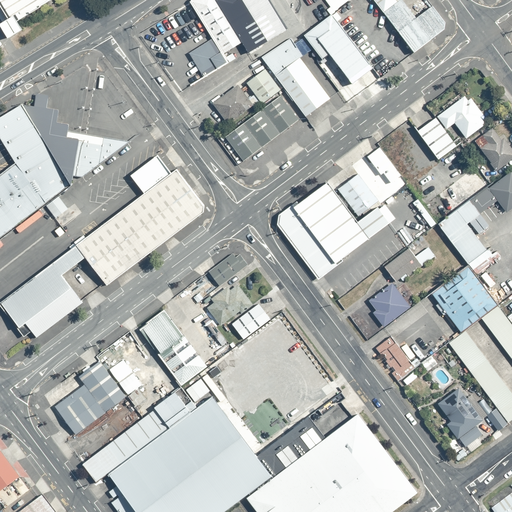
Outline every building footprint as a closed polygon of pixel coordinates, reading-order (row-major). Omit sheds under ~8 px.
[(0,0),(0,21),(2,24),(41,0),(0,0)] [(211,0),(182,0),(214,50),(235,37),(211,0)] [(279,26),(262,0),(211,0),(235,37),(243,49),(279,26)] [(349,0),(348,0),(325,0),(334,12),(349,0)] [(367,0),(374,8),(385,0),(367,0)] [(407,13),(397,0),(385,0),(374,8),(404,50),(440,24),(423,1),(407,13)] [(365,66),(323,10),(296,30),(315,55),(321,50),(344,81),(365,66)] [(217,59),(202,35),(180,49),(195,72),(217,59)] [(326,100),(279,36),(254,54),(301,118),(326,100)] [(274,87),(258,65),(239,79),(255,100),(274,87)] [(246,101),(230,79),(202,99),(218,121),(246,101)] [(21,97),(12,103),(64,179),(66,181),(75,175),(76,168),(85,170),(138,131),(68,121),(69,115),(54,113),(56,101),(44,100),(46,92),(33,90),(32,99),(21,97)] [(275,90),(217,132),(242,167),(300,124),(275,90)] [(456,91),(428,112),(437,125),(447,118),(458,133),(477,118),(456,91)] [(0,146),(8,160),(38,200),(64,179),(12,103),(0,109),(0,146)] [(447,143),(425,114),(407,127),(429,156),(447,143)] [(492,137),(483,126),(466,139),(486,165),(508,148),(497,133),(492,137)] [(392,171),(370,142),(359,150),(381,180),(392,171)] [(8,160),(0,165),(0,166),(29,206),(38,200),(8,160)] [(444,208),(461,196),(484,178),(471,161),(431,191),(444,208)] [(0,166),(0,193),(17,215),(29,206),(0,166)] [(511,174),(510,176),(502,166),(479,184),(497,208),(511,197),(511,174)] [(199,210),(168,168),(69,240),(100,282),(199,210)] [(371,196),(350,169),(329,185),(350,213),(371,196)] [(322,181),(289,206),(330,260),(385,219),(372,202),(350,219),(322,181)] [(0,193),(0,220),(3,225),(17,215),(0,193)] [(59,196),(46,205),(56,218),(68,209),(59,196)] [(430,219),(461,259),(478,246),(460,222),(472,212),(461,196),(444,208),(430,219)] [(310,275),(330,260),(289,206),(286,201),(266,216),(310,275)] [(410,258),(399,243),(375,261),(386,276),(410,258)] [(240,261),(230,248),(202,269),(212,282),(240,261)] [(473,316),(491,302),(461,263),(425,290),(455,330),(458,327),(473,316)] [(74,298),(49,264),(0,299),(0,309),(20,337),(74,298)] [(240,296),(228,279),(197,302),(210,318),(240,296)] [(402,302),(384,279),(361,296),(369,306),(365,309),(375,322),(402,302)] [(260,315),(249,300),(223,319),(235,334),(260,315)] [(511,329),(491,302),(473,316),(511,367),(511,329)] [(196,363),(153,305),(129,323),(172,380),(196,363)] [(511,398),(458,327),(455,330),(441,340),(500,418),(511,409),(511,398)] [(412,363),(391,336),(376,347),(382,355),(380,357),(397,380),(420,363),(417,358),(412,363)] [(422,362),(428,371),(438,364),(432,355),(422,362)] [(120,392),(94,357),(73,373),(78,380),(99,407),(120,392)] [(201,378),(186,389),(195,401),(209,390),(201,378)] [(67,431),(99,407),(78,380),(47,403),(67,431)] [(474,417),(450,385),(430,401),(453,432),(474,417)] [(138,387),(129,393),(127,394),(135,406),(146,399),(138,387)] [(169,389),(76,458),(116,511),(212,511),(252,483),(264,474),(205,396),(185,410),(169,389)] [(357,412),(246,496),(258,511),(389,511),(417,491),(357,412)] [(453,456),(457,462),(468,454),(463,448),(453,456)] [(0,477),(9,471),(0,458),(0,477)] [(508,511),(511,509),(511,482),(482,505),(487,511),(508,511)] [(42,511),(46,509),(33,491),(4,511),(42,511)]
